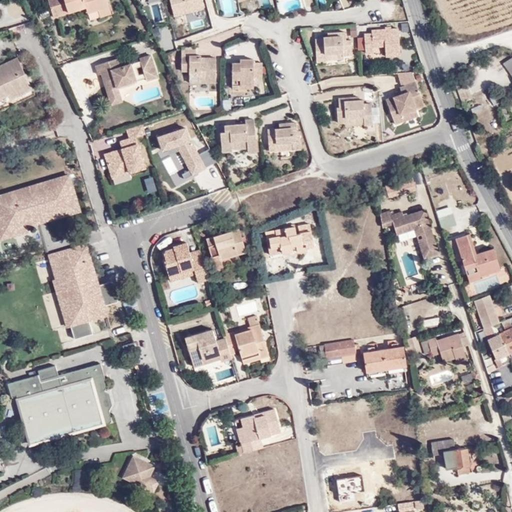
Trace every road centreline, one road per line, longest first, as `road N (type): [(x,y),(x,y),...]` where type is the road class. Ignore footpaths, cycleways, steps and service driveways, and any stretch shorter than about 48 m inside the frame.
road 1 (residential): [(177,405),(124,240),(107,232),(74,123),(30,37)]
road 2 (residential): [(458,131),(350,166),(328,164),(279,31),(287,22),(360,13)]
road 3 (residential): [(316,511),(293,377)]
